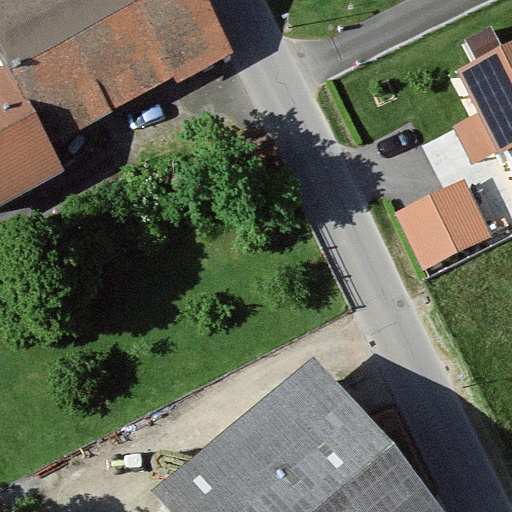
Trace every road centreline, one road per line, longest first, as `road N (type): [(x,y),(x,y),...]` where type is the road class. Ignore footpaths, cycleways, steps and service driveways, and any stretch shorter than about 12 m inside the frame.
road 1 (unclassified): [(253,0),(303,78),(495,511)]
road 2 (unknown): [(303,78),(454,0)]
